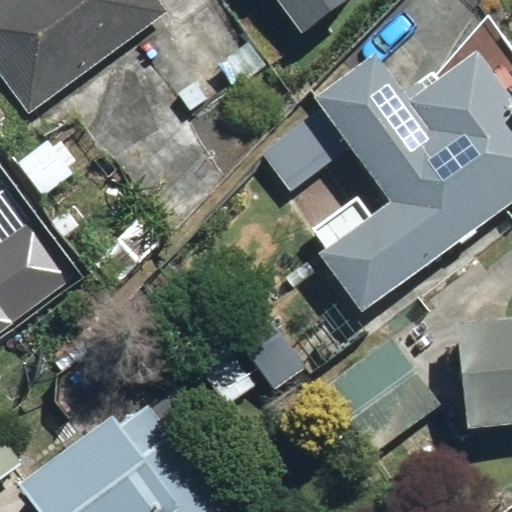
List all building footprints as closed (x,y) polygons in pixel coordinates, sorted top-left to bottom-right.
[(159,21),(144,0),(0,0),(0,85),(21,115),(159,21)] [(233,91),(270,66),(247,38),(212,62),(196,40),(176,53),(205,95),(226,81),(233,91)] [(511,207),(511,112),(468,53),(402,101),(371,59),(304,108),(309,114),(255,153),(290,201),(344,162),(381,212),(367,222),(353,203),(309,235),(324,256),(314,264),(356,321),(511,207)] [(100,152),(71,121),(15,174),(45,205),(100,152)] [(0,311),(23,295),(0,261),(0,311)] [(307,375),(256,313),(188,370),(224,414),(261,385),(275,402),(307,375)] [(511,324),(453,334),(459,437),(511,434),(511,324)] [(223,511),(142,404),(111,427),(108,423),(10,496),(21,511),(223,511)] [(0,485),(19,470),(0,446),(0,485)]
